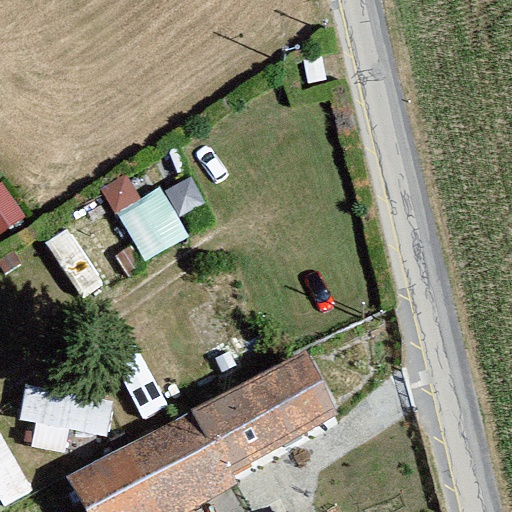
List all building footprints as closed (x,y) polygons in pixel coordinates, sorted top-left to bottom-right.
[(156,269),(197,244),(164,192),(150,200),(137,178),(109,195),(156,269)] [(57,247),(91,302),(114,288),(110,275),(119,269),(97,234),(79,246),(73,236),(57,247)] [(192,317),(210,359),(234,348),(239,358),(271,344),(236,264),(209,276),(221,304),(192,317)] [(165,315),(136,331),(164,381),(193,365),(165,315)] [(322,350),(82,476),(100,511),(203,511),(261,482),(254,468),(356,414),(322,350)] [(123,405),(32,389),(27,423),(43,426),(39,450),(76,457),(80,432),(117,439),(123,405)] [(0,511),(16,511),(45,498),(5,417),(0,419),(0,511)]
